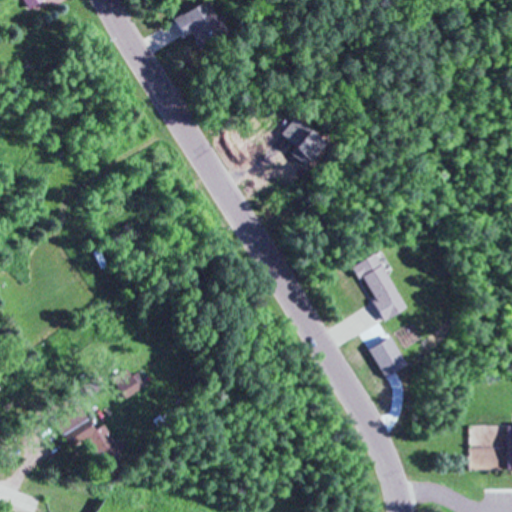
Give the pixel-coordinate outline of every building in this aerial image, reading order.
[(43,0),(11,0),(13,2),(16,0),(22,0),(31,14),(55,0),(54,0),(48,0),(45,2),(43,0)] [(171,16),(199,0),(204,0),(221,30),(196,44),(190,32),(182,36),(171,16)] [(268,164),(266,166),(253,175),(242,158),(257,148),(268,164)] [(254,178),(276,163),(288,181),(265,196),(254,178)] [(353,265),(373,252),(409,306),(384,323),(370,302),(375,298),(353,265)] [(137,388),(123,397),(115,383),(128,375),(137,388)] [(55,427),(83,411),(95,434),(67,449),(55,427)] [(511,424),(468,424),(468,478),(511,478),(511,424)]
